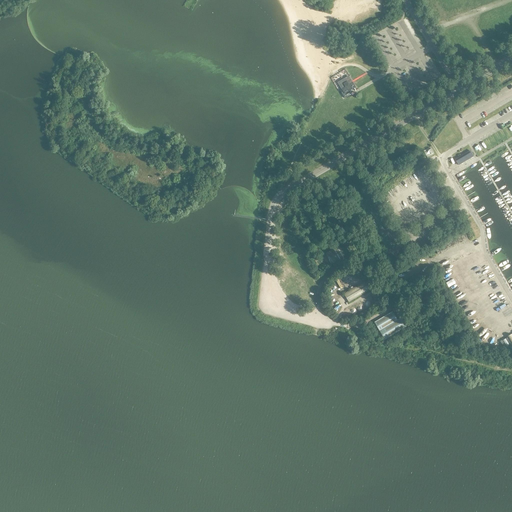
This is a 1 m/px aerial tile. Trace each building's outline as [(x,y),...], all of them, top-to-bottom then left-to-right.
[(342,89),(345,93),(350,90),(355,87),(352,83),(348,77),(339,82),(343,89),(342,89)] [(466,155),(465,156),(457,160),(460,166),(475,157),(472,152),(466,155)] [(325,254),(331,264),(345,256),(339,245),(325,254)] [(366,281),(344,294),(349,303),(371,290),(366,281)] [(393,312),(389,314),(385,316),(374,322),(380,331),(383,329),(388,337),(406,327),(401,318),(398,320),(393,312)]
